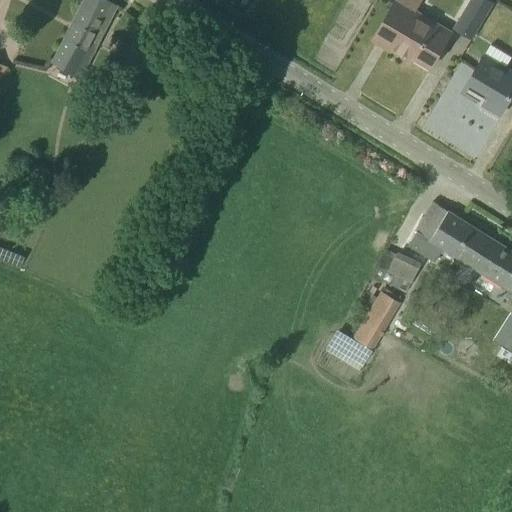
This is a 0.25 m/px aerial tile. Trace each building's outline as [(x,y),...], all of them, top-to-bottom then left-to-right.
[(81,78),(107,24),(117,6),(105,0),(83,0),(79,8),(52,65),(81,78)] [(404,53),(430,68),(450,33),(415,13),(422,0),(396,0),(395,3),(394,2),(372,40),(401,57),(404,53)] [(472,40),(493,4),(486,0),(470,0),(454,29),(472,40)] [(499,116),(509,98),(511,93),(511,72),(507,69),(511,59),(511,57),(490,44),(461,93),(463,94),(467,88),(477,94),(479,91),(487,96),(482,105),(499,116)] [(36,163),(22,194),(44,203),(57,173),(36,163)] [(511,251),(434,202),(416,230),(511,290),(511,251)] [(375,274),(410,290),(424,261),(388,245),(375,274)] [(400,302),(380,290),(376,297),(368,293),(359,307),(366,311),(351,336),(372,348),(400,302)] [(511,329),(503,345),(511,350),(511,329)]
